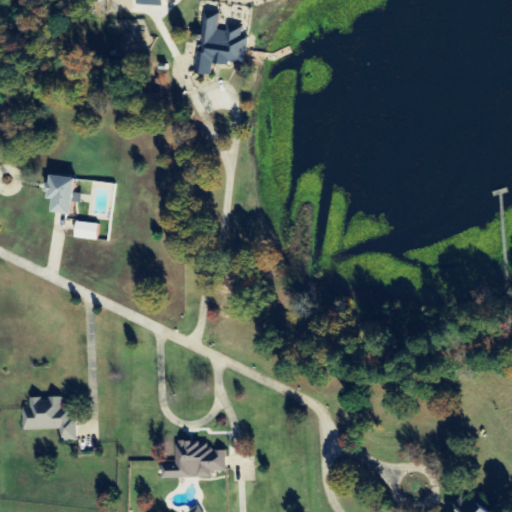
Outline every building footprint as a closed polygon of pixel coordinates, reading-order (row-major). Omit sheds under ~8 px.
[(197,75),(214,76),(216,63),(249,67),(251,39),(245,38),(246,29),(230,27),(230,33),(221,32),(223,15),(208,14),(205,44),(200,44),(197,75)] [(83,180),(56,177),(53,201),(60,202),(58,214),(79,217),(80,203),(83,180)] [(103,225),(80,224),(79,240),(102,242),(103,225)] [(62,431),(63,443),(79,443),(78,408),(67,408),(66,400),(33,400),(34,409),(26,409),(27,432),(62,431)] [(166,480),(215,480),(214,473),(229,473),(229,452),(213,452),(213,443),(179,444),(179,466),(166,466),(166,480)]
